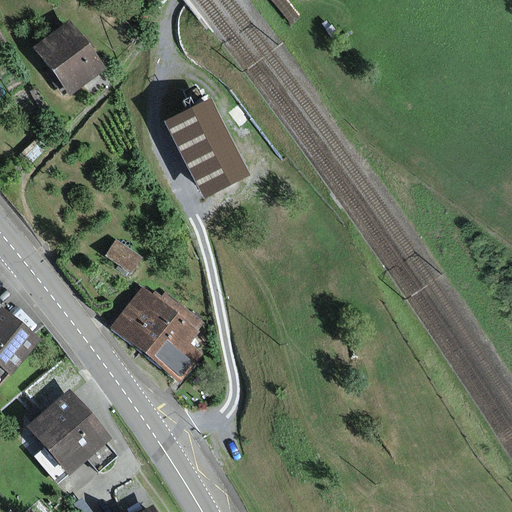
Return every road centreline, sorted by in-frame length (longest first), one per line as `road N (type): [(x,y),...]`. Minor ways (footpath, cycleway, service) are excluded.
road 1 (track): [(156,438),(219,416),(235,389),(208,252),(154,141),(154,41),(176,0)]
road 2 (primary): [(0,231),(202,511)]
